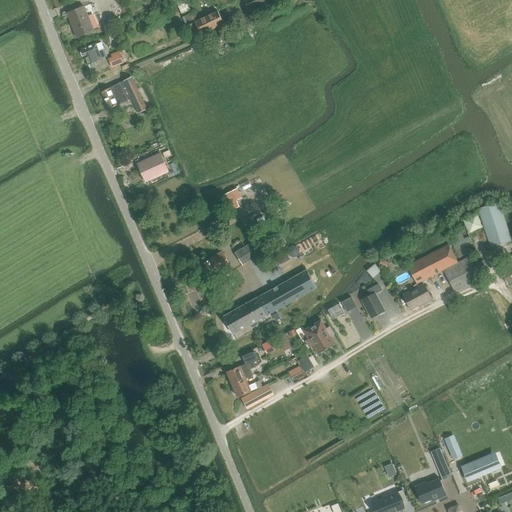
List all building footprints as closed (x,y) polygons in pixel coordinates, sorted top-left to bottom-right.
[(182,14),(190,10),(185,0),(182,0),(176,3),(182,14)] [(253,19),(273,9),(269,0),(247,0),(245,1),(253,19)] [(84,7),(68,13),(77,37),(94,31),(84,7)] [(196,22),(192,13),(183,17),(192,38),(224,24),(218,11),(196,22)] [(87,56),(89,64),(90,67),(97,65),(95,62),(103,59),(103,58),(107,57),(102,42),(97,44),(82,49),(82,50),(81,52),(83,56),(85,56),(85,57),(87,56)] [(112,57),(109,58),(112,68),(124,63),(119,51),(111,54),(112,57)] [(139,114),(148,110),(133,77),(101,92),(109,109),(132,99),(139,114)] [(147,181),(168,171),(169,171),(161,154),(140,164),(147,181)] [(235,199),(241,196),(237,188),(223,196),(231,211),(239,206),(235,199)] [(491,248),(511,240),(511,239),(499,202),(478,209),(491,248)] [(459,258),(476,250),(464,224),(450,232),(455,243),(453,244),(459,258)] [(259,255),(252,244),(235,254),(243,266),(259,255)] [(480,273),(488,269),(484,260),(475,264),(471,256),(458,263),(448,245),(408,266),(417,284),(444,270),(456,293),(483,279),(480,273)] [(298,248),(297,248),(297,247),(296,247),(295,247),(295,246),(294,246),(293,246),(293,247),(292,247),(291,247),(291,248),(290,248),(290,249),(289,249),(289,250),(289,251),(289,252),(289,253),(289,254),(290,254),(290,255),(291,255),(291,256),(292,256),(293,256),(293,257),(294,257),(295,257),(295,256),(296,256),(297,256),(297,255),(298,255),(298,254),(299,254),(299,253),(299,252),(299,251),(299,250),(299,249),(298,249),(298,248)] [(223,251),(211,258),(219,273),(231,266),(223,251)] [(511,282),(511,255),(504,260),(509,269),(501,273),(508,285),(511,282)] [(379,266),(386,269),(389,263),(382,260),(379,266)] [(375,264),(367,271),(373,278),(381,271),(375,264)] [(306,270),(224,316),(234,335),(250,326),(253,327),(257,325),(258,321),(317,288),(306,270)] [(372,318),(385,311),(376,294),(382,290),(379,284),(368,289),(371,295),(362,300),(372,318)] [(432,299),(424,285),(404,296),(406,300),(411,310),(427,302),(432,299)] [(352,297),(342,303),(347,312),(357,307),(352,297)] [(344,314),(339,304),(328,310),(333,320),(344,314)] [(310,348),(313,346),(318,354),(318,355),(336,344),(336,343),(335,344),(330,335),(334,333),(330,327),(326,329),(321,320),(316,323),(304,330),(309,339),(305,341),(310,348)] [(272,340),(263,345),(267,354),(276,349),(272,340)] [(246,364),(228,372),(233,384),(246,379),(252,376),(250,370),(255,367),(254,366),(260,364),(256,354),(255,352),(249,354),(243,357),(246,364)] [(299,362),(306,374),(316,368),(308,356),(299,362)] [(246,379),(233,384),(238,397),(251,391),(258,388),(255,383),(249,386),(246,379)] [(248,409),(274,395),(268,384),(242,399),(248,409)] [(453,436),(446,439),(454,458),(461,455),(453,436)] [(443,456),(435,459),(443,479),(451,476),(443,456)] [(489,456),(463,467),(468,481),(499,468),(495,459),(491,460),(489,456)] [(427,482),(415,487),(422,503),(439,496),(440,498),(447,495),(440,478),(428,484),(427,482)] [(403,490),(373,503),(376,510),(376,511),(394,511),(396,511),(397,511),(400,510),(400,508),(409,504),(403,490)]
